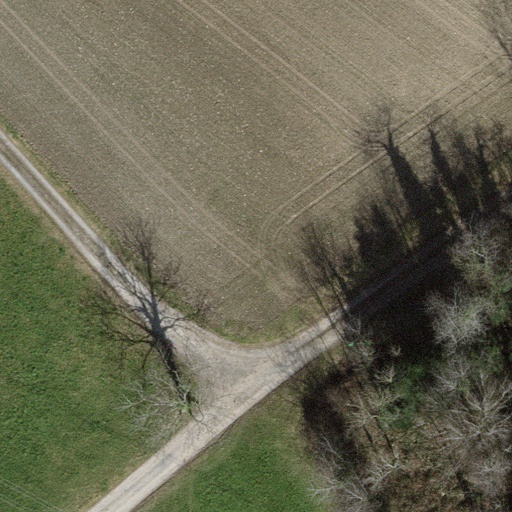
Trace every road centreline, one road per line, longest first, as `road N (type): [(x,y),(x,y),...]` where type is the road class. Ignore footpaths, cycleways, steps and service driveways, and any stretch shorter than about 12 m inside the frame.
road 1 (track): [(511,202),(240,398),(106,511)]
road 2 (track): [(0,146),(240,398)]
